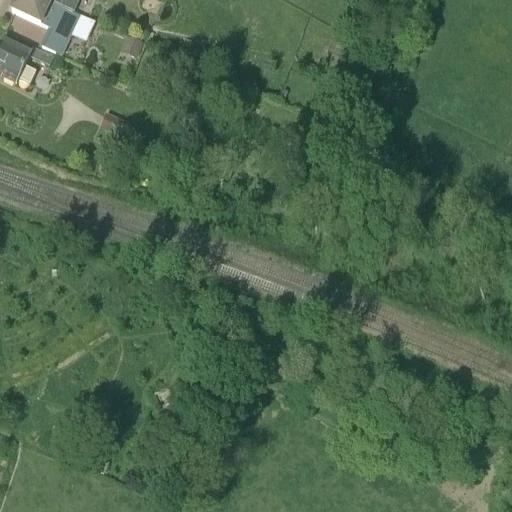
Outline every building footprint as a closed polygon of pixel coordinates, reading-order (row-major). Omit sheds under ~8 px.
[(17,0),(11,14),(52,33),(44,51),(63,59),(82,18),(75,15),(76,13),(46,0),(17,0)] [(46,0),(76,13),(80,0),(46,0)] [(332,70),(342,75),(353,53),(350,52),(353,46),(338,36),(334,43),(331,42),(319,65),(331,71),(332,70)] [(138,62),(144,46),(127,40),(121,57),(138,62)] [(4,79),(16,85),(18,85),(19,83),(31,88),(37,75),(27,70),(31,61),(49,69),(53,58),(33,50),(28,56),(1,44),(0,46),(0,74),(5,76),(4,79)] [(109,116),(100,131),(124,144),(133,129),(109,116)] [(289,127),(286,151),(301,153),(304,129),(289,127)]
